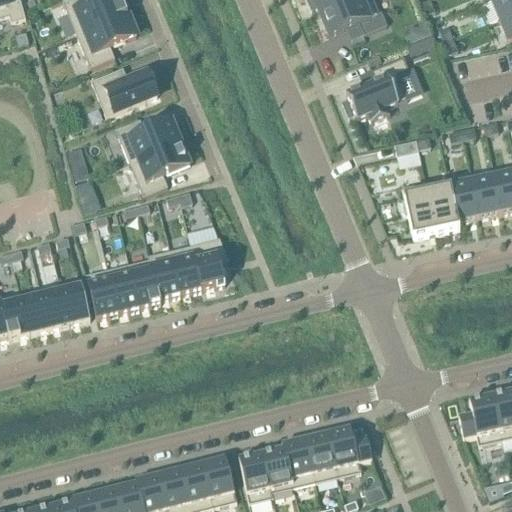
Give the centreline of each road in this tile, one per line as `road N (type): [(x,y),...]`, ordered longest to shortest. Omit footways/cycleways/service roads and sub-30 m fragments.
road 1 (tertiary): [(0,485),(409,383)]
road 2 (tertiary): [(370,290),(0,384)]
road 3 (unclassified): [(370,290),(248,0)]
road 4 (residential): [(143,0),(218,184)]
road 5 (tertiary): [(511,262),(370,290)]
road 6 (residential): [(459,511),(409,383)]
